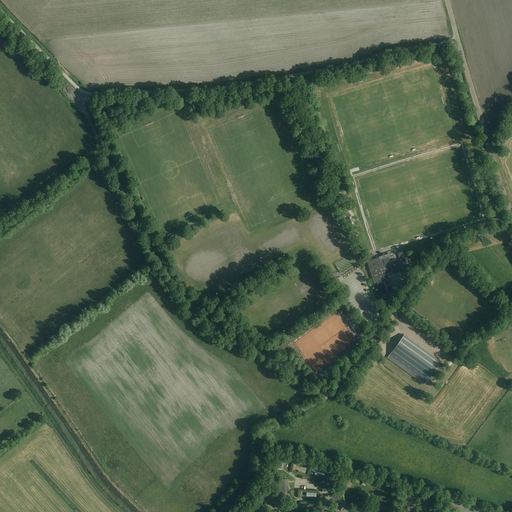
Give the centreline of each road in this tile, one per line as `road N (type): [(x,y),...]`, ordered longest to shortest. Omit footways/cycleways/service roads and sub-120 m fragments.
road 1 (track): [(330,394),(204,319),(179,289),(83,109),(87,94)]
road 2 (track): [(458,42),(202,92),(87,94)]
road 3 (unclassified): [(220,511),(256,473),(260,435),(330,394),(382,328)]
road 4 (unclassified): [(511,214),(447,0)]
